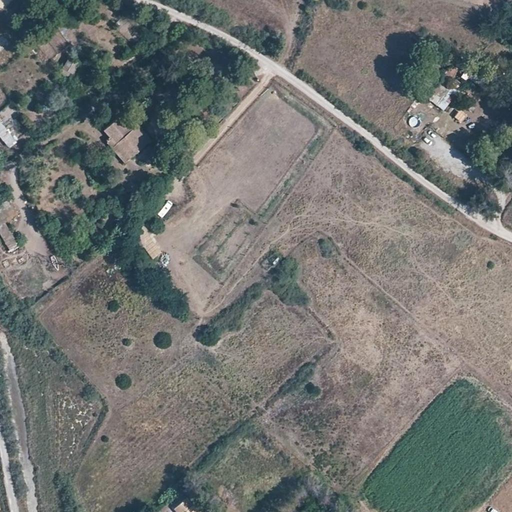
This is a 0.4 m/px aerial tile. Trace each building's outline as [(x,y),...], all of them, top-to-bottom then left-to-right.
[(0,50),(10,42),(3,34),(0,36),(0,50)] [(73,73),(80,62),(69,55),(63,67),(73,73)] [(438,105),(451,87),(451,86),(436,75),(422,94),(438,105)] [(456,91),(451,87),(438,105),(443,109),(456,91)] [(0,110),(0,119),(2,123),(17,113),(10,104),(0,110)] [(455,114),(449,122),(457,128),(463,120),(455,114)] [(145,145),(132,129),(120,115),(105,128),(117,143),(119,141),(132,156),(145,145)] [(1,120),(0,120),(0,137),(9,150),(18,143),(1,120)] [(138,124),(132,129),(145,145),(152,140),(138,124)] [(21,247),(20,246),(6,220),(18,213),(10,199),(0,205),(0,232),(12,252),(21,247)] [(163,252),(150,236),(152,235),(151,233),(139,244),(152,261),(163,252)] [(178,511),(195,511),(199,508),(194,502),(193,503),(185,496),(174,508),(178,511)]
